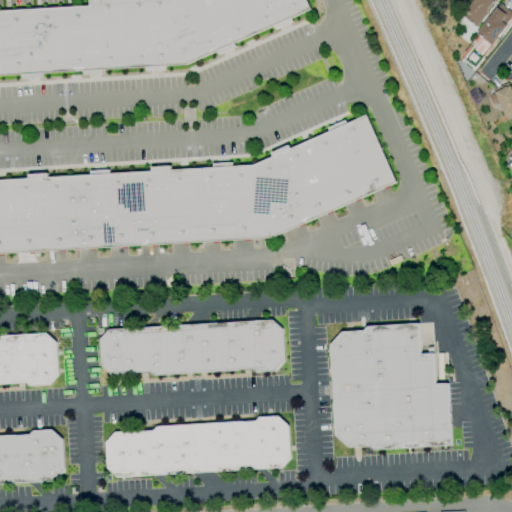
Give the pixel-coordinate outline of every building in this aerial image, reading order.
[(187,64),(164,66),(165,70),(146,71),(146,67),(104,69),(104,74),(85,75),(84,70),(42,73),(42,77),(23,78),(23,74),(0,75),(0,11),(90,6),(89,0),(305,0),(310,10),(291,18),(292,22),(275,29),(274,26),(235,43),(236,46),(219,54),(218,51),(187,64)] [(476,28),(461,15),(473,0),(491,0),(494,3),(487,10),(488,13),(476,28)] [(491,46),(476,34),(498,6),(500,4),(511,13),(511,17),(506,25),(507,26),(491,46)] [(511,117),(507,120),(505,114),(504,115),(499,102),(492,105),(488,96),(495,93),(493,89),(509,82),(511,89),(511,117)] [(272,237),(0,253),(0,180),(28,179),(28,175),(47,174),(47,178),(90,175),(90,171),(109,170),(109,174),(152,171),(151,168),(170,166),(170,170),(213,168),(213,164),(232,163),(232,167),(253,165),(272,157),(271,153),(289,145),(291,149),(330,132),(328,128),(345,120),(347,124),(366,115),(396,182),(272,237)] [(154,375),(150,372),(112,374),(102,366),(100,340),(109,330),(272,320),(282,329),(284,361),(275,371),(256,372),(253,369),(154,375)] [(375,450),(370,446),(349,448),(335,436),(330,346),(342,332),(364,331),(367,327),(418,324),(420,354),(433,354),(435,385),(447,384),(451,445),(375,450)] [(0,384),(0,336),(46,334),(56,343),(58,374),(49,385),(30,386),(26,383),(0,384)] [(118,477),(108,468),(106,443),(115,433),(153,431),(157,427),(256,421),(259,418),(278,416),(288,426),(290,458),(281,468),(118,477)] [(0,484),(0,436),(29,435),(33,431),(52,430),(62,439),(64,471),(54,481),(0,484)]
